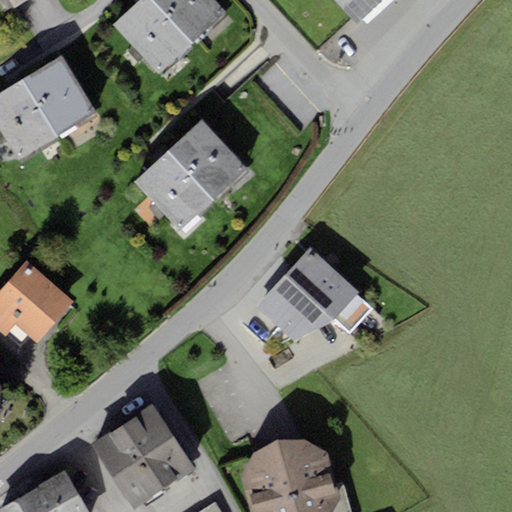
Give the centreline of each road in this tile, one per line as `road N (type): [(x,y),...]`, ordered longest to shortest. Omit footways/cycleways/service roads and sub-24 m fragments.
road 1 (residential): [(363,115),(318,182),(207,313),(150,358)]
road 2 (residential): [(150,358),(0,477)]
road 3 (residential): [(233,511),(150,358)]
road 4 (unclassified): [(257,0),(363,115)]
road 5 (unclassified): [(363,115),(467,0)]
